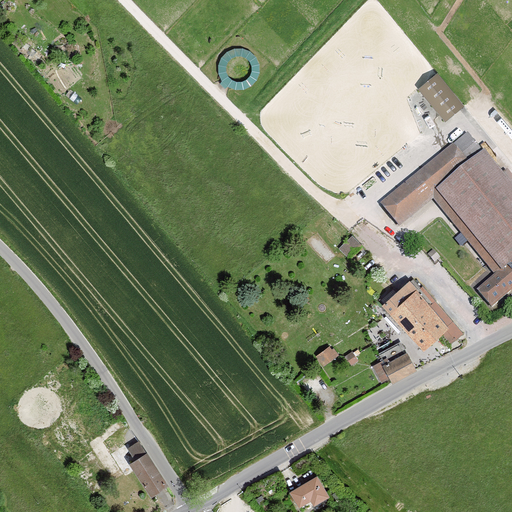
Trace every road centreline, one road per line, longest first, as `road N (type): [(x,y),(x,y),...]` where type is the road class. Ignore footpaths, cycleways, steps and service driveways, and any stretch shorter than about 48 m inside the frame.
road 1 (track): [(125,0),(339,210),(359,204),(463,123),(511,167)]
road 2 (tertiary): [(511,331),(208,498)]
road 3 (unclassified): [(0,246),(94,359),(189,509)]
